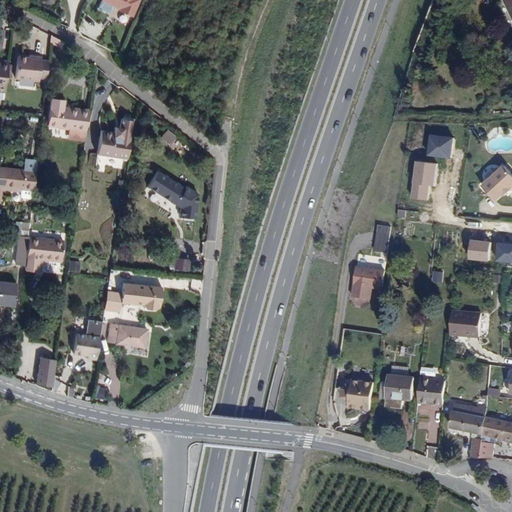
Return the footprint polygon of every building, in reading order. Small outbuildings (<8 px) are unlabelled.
[(132,18),(139,0),(101,0),(115,7),(117,6),(121,7),(120,9),(120,10),(121,13),(132,18)] [(511,0),(502,0),(511,19),(511,0)] [(46,76),(49,58),(41,57),(42,54),(33,53),(33,54),(18,53),(15,75),(39,78),(40,76),(46,76)] [(0,95),(4,96),(5,89),(8,58),(0,57),(0,95)] [(64,131),(66,110),(62,109),(63,102),(57,101),(56,104),(50,103),(47,127),(57,129),(57,130),(64,131)] [(88,113),(66,110),(64,131),(68,132),(85,134),(88,113)] [(126,161),(129,139),(131,122),(130,120),(122,119),(119,120),(118,129),(118,131),(113,130),(112,134),(100,132),(96,156),(126,161)] [(165,130),(160,137),(170,144),(176,137),(165,130)] [(85,134),(68,132),(67,143),(83,146),(85,134)] [(0,166),(0,188),(14,189),(14,187),(20,187),(34,188),(36,169),(0,166)] [(511,172),(506,166),(484,186),(497,201),(505,195),(505,196),(511,189),(511,172)] [(174,203),(179,197),(184,189),(157,171),(147,186),(174,204),(174,203)] [(185,200),(179,197),(174,203),(180,207),(185,200)] [(13,221),(13,232),(27,232),(27,222),(13,221)] [(378,225),(374,252),(387,253),(391,227),(378,225)] [(15,264),(25,265),(26,258),(28,238),(18,237),(15,264)] [(26,258),(48,261),(51,241),(28,238),(26,258)] [(51,241),(48,261),(60,262),(63,242),(51,241)] [(175,258),(173,271),(188,272),(190,259),(175,258)] [(69,260),(68,271),(79,272),(80,261),(69,260)] [(384,271),(356,267),(352,296),(370,299),(371,288),(382,289),(384,271)] [(119,271),(119,278),(130,279),(131,272),(119,271)] [(0,282),(0,303),(13,305),(15,284),(0,282)] [(108,291),(105,310),(118,312),(119,302),(134,304),(139,302),(146,309),(155,310),(159,307),(162,288),(123,283),(121,294),(108,291)] [(452,310),(450,334),(477,337),(480,313),(452,310)] [(110,324),(107,342),(144,347),(146,329),(110,324)] [(95,360),(98,338),(75,334),(72,354),(87,356),(86,358),(95,360)] [(408,355),(409,347),(401,346),(400,354),(408,355)] [(37,360),(33,387),(49,390),(53,363),(37,360)] [(414,377),(388,374),(386,397),(387,398),(386,407),(403,408),(404,398),(412,399),(414,377)] [(446,380),(420,377),(418,402),(444,405),(446,380)] [(369,409),(373,382),(351,379),(350,388),(347,388),(345,389),(344,394),(346,397),(348,397),(347,406),(369,409)] [(95,385),(92,397),(105,400),(107,388),(95,385)] [(488,395),(500,396),(501,388),(489,386),(488,395)] [(483,435),(483,434),(485,417),(486,416),(486,408),(455,402),(451,428),(472,432),(475,433),(479,434),(479,437),(477,436),(477,439),(474,438),(472,457),(479,457),(481,441),(482,439),(483,435)] [(511,421),(486,416),(485,417),(483,434),(494,437),(511,442),(511,421)] [(482,439),(481,441),(493,443),(494,437),(483,434),(483,435),(482,439)] [(493,457),(493,443),(481,441),(479,457),(493,457)]
